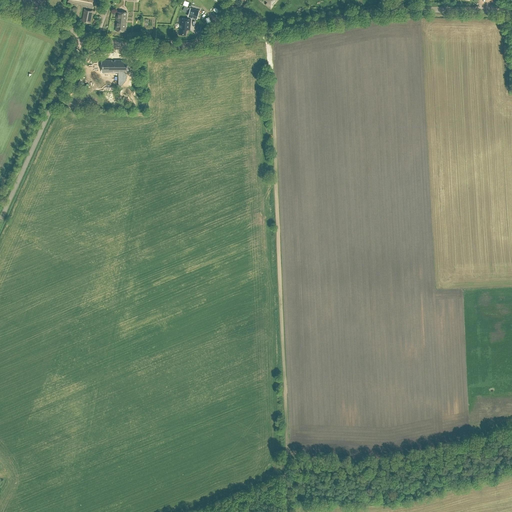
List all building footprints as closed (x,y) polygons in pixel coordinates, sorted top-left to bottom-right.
[(94,0),(68,0),(68,2),(75,4),(74,6),(77,6),(78,5),(81,6),(81,7),(86,8),(86,9),(84,9),(81,22),(91,23),(93,11),(88,10),(88,8),(93,9),(94,0)] [(271,9),(278,0),(264,0),(267,2),(265,5),(271,9)] [(199,13),(200,10),(191,7),(187,18),(196,20),(197,19),(199,13)] [(126,32),(127,12),(117,12),(116,24),(116,25),(116,31),(126,32)] [(179,28),(178,35),(186,35),(187,29),(190,30),(191,19),(180,18),(179,25),(180,25),(180,28),(179,28)] [(102,67),(102,72),(103,72),(113,72),(113,71),(114,71),(114,72),(119,72),(119,78),(119,80),(125,81),(126,79),(126,78),(126,75),(125,73),(123,72),(123,71),(128,71),(128,62),(122,62),(122,60),(115,60),(115,62),(112,62),(112,60),(102,60),(102,64),(102,67)]
